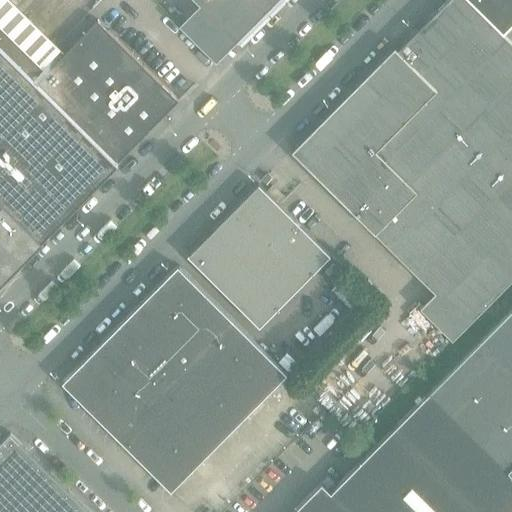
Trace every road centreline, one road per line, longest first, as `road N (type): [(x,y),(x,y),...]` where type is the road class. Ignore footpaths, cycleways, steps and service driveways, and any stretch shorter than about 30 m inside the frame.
road 1 (residential): [(11,401),(265,143)]
road 2 (residential): [(221,97),(0,324)]
road 3 (residential): [(265,143),(407,0)]
road 4 (residential): [(123,511),(11,401)]
road 5 (residential): [(317,0),(221,97)]
